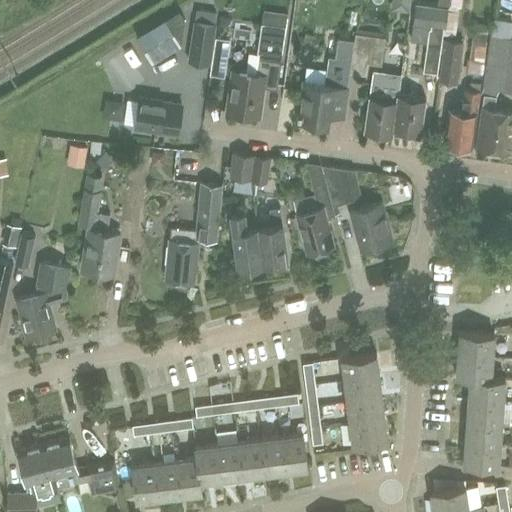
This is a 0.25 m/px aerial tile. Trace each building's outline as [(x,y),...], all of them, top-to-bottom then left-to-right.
[(413,24),(431,27),(431,28),(429,28),(423,71),(438,73),(444,27),(446,27),(449,7),(416,2),(413,24)] [(459,26),(460,7),(449,6),(448,25),(459,26)] [(265,8),(261,33),(284,36),(288,11),(265,8)] [(179,10),(165,18),(178,40),(180,42),(183,17),(179,10)] [(165,18),(144,31),(157,52),(178,40),(165,18)] [(195,20),(192,44),(211,47),(215,23),(195,20)] [(352,55),(352,57),(349,72),(366,74),(368,59),(381,61),(385,33),(356,29),(352,55)] [(277,83),(284,36),(261,33),(255,72),(233,69),(228,108),(233,109),(237,114),(247,115),(253,112),(259,113),(264,81),(277,83)] [(477,33),(477,54),(491,54),(490,33),(477,33)] [(511,89),(511,36),(507,35),(499,87),(511,89)] [(464,40),(445,37),(440,77),(459,80),(464,40)] [(349,72),(352,57),(352,55),(329,52),(325,80),(304,77),(300,107),(298,106),(297,111),(299,112),(299,117),(328,121),(330,110),(344,112),(349,72)] [(133,56),(133,81),(147,81),(146,55),(133,56)] [(469,86),(465,85),(462,109),(449,108),(445,140),(473,144),(481,88),(480,87),(481,82),(470,80),(469,86)] [(365,128),(393,131),(399,92),(400,87),(371,84),(365,128)] [(427,96),(399,92),(393,131),(422,135),(423,129),(427,96)] [(511,149),(511,108),(493,106),(495,94),(484,92),(477,145),(511,149)] [(182,103),(140,97),(136,126),(178,132),(182,103)] [(89,146),(72,144),(69,165),(86,167),(89,146)] [(230,175),(252,178),(255,153),(233,150),(230,175)] [(270,155),(255,153),(252,178),(267,180),(270,155)] [(333,203),(350,199),(342,166),(323,163),(333,203)] [(119,232),(106,230),(109,212),(96,210),(99,190),(97,190),(100,174),(86,172),(79,222),(80,222),(82,225),(86,226),(90,223),(93,224),(93,228),(88,227),(82,267),(113,271),(119,232)] [(307,249),(335,242),(328,215),(334,213),(325,175),(312,178),(319,204),(297,210),(307,249)] [(166,276),(194,279),(198,235),(217,236),(222,181),(202,180),(198,227),(171,224),(166,276)] [(362,247),(393,238),(382,199),(351,207),(362,247)] [(270,206),(271,215),(257,216),(258,224),(263,262),(265,261),(266,267),(289,265),(281,205),(270,206)] [(258,224),(247,225),(245,209),(231,211),(238,265),(263,262),(258,224)] [(35,235),(22,231),(15,261),(29,264),(35,235)] [(0,307),(2,308),(13,259),(0,256),(0,307)] [(67,287),(70,264),(41,260),(36,293),(16,297),(26,334),(56,326),(48,296),(55,294),(56,285),(67,287)] [(460,330),(458,351),(493,354),(494,332),(460,330)] [(491,375),(493,354),(458,351),(457,374),(470,375),(470,374),(491,375)] [(345,378),(380,373),(377,352),(342,356),(345,378)] [(315,377),(313,360),(303,361),(305,378),(315,377)] [(348,400),(383,395),(380,373),(345,378),(348,400)] [(505,376),(491,375),(470,374),(470,375),(468,396),(504,398),(505,376)] [(318,398),(315,382),(306,383),(308,399),(318,398)] [(282,403),(299,401),(298,391),(281,394),(282,403)] [(261,406),(278,404),(276,394),(260,396),(261,406)] [(383,395),(348,400),(350,421),(385,417),(383,395)] [(467,418),(502,420),(504,398),(468,396),(467,418)] [(240,409),(256,406),(255,397),(238,399),(240,409)] [(218,411),(235,409),(234,399),(217,402),(218,411)] [(197,414),(213,412),(212,402),(196,404),(197,414)] [(320,420),(318,403),(309,404),(311,421),(320,420)] [(177,428),(193,425),(192,416),(176,418),(177,428)] [(353,443),(388,438),(385,417),(350,421),(353,443)] [(501,442),(502,420),(467,418),(466,439),(501,442)] [(155,430),(172,428),(171,419),(154,421),(155,430)] [(133,424),(134,433),(151,431),(149,421),(133,424)] [(323,441),(321,424),(311,426),(314,442),(323,441)] [(281,433),(286,468),(307,466),(303,431),(281,433)] [(260,436),(264,471),(286,468),(281,433),(260,436)] [(76,477),(74,470),(78,469),(69,434),(40,442),(46,464),(50,463),(54,476),(57,485),(74,481),(76,477)] [(238,439),(243,474),(264,471),(260,436),(238,439)] [(242,479),(241,474),(243,474),(238,439),(217,441),(221,476),(228,475),(229,480),(242,479)] [(499,463),(501,442),(466,439),(464,461),(499,463)] [(199,479),(201,479),(221,476),(217,441),(195,444),(196,455),(199,479)] [(46,464),(40,442),(17,448),(26,481),(26,491),(8,491),(8,511),(39,511),(36,511),(36,494),(58,488),(57,485),(54,476),(50,463),(46,464)] [(175,458),(179,493),(202,490),(201,479),(199,479),(196,455),(175,458)] [(153,461),(158,496),(179,493),(175,458),(153,461)] [(91,493),(118,488),(113,459),(98,462),(101,478),(89,481),(91,493)] [(158,496),(153,461),(132,463),(136,498),(158,496)] [(508,499),(506,483),(496,485),(499,501),(508,499)] [(435,511),(470,506),(466,484),(432,490),(435,511)]
